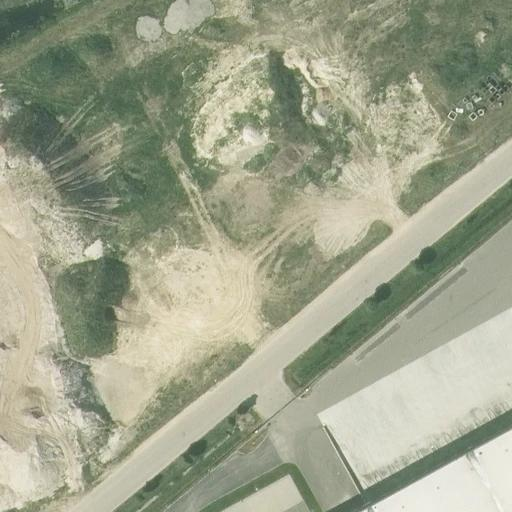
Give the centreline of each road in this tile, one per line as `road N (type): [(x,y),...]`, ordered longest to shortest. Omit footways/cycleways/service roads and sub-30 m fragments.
road 1 (unclassified): [(511,158),(92,511)]
road 2 (unknown): [(0,68),(123,0)]
